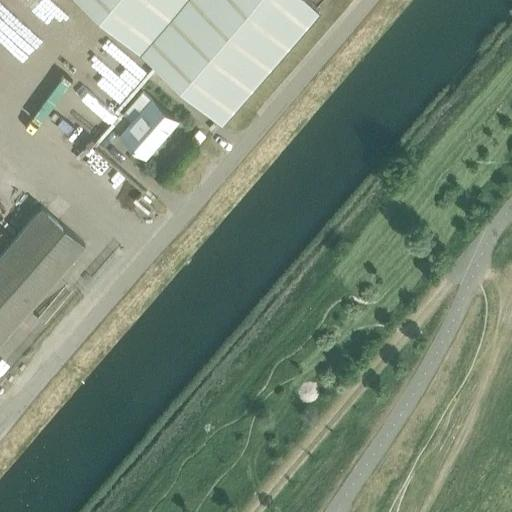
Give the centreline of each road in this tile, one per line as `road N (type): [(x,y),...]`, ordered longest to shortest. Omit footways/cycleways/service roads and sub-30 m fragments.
road 1 (unclassified): [(0,417),(363,0)]
road 2 (track): [(405,331),(252,511)]
